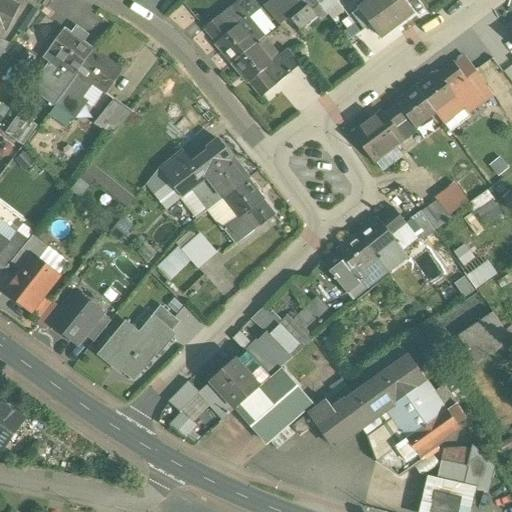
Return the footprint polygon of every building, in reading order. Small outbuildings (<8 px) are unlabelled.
[(19,8),(0,0),(0,37),(7,23),(10,25),(19,8)] [(253,0),(239,0),(204,29),(217,44),(216,45),(232,65),(256,44),(241,26),(248,19),(261,9),(253,0)] [(295,0),(273,0),(265,7),(281,25),(302,7),(295,0)] [(371,0),(360,9),(380,36),(415,10),(407,0),(371,0)] [(307,8),(291,20),(299,30),(315,17),(307,8)] [(264,38),(248,19),(241,26),(256,44),(264,38)] [(93,51),(65,30),(48,52),(77,74),(93,51)] [(280,57),(264,38),(256,44),(273,64),(277,60),(280,57)] [(0,57),(8,46),(0,40),(0,57)] [(256,44),(232,65),(248,84),(252,81),(266,69),(273,64),(256,44)] [(123,72),(94,51),(93,51),(77,74),(106,95),(123,72)] [(280,57),(277,60),(289,74),(299,66),(287,51),(280,57)] [(77,74),(48,52),(42,59),(49,64),(30,89),(52,106),(77,74)] [(289,74),(277,60),(273,64),(266,69),(278,83),(289,74)] [(454,63),(438,74),(438,73),(417,88),(436,114),(454,100),(461,110),(462,110),(461,108),(470,102),(476,99),(462,80),(465,78),(454,63)] [(266,69),(252,81),(264,95),(278,83),(266,69)] [(465,78),(462,80),(476,99),(470,102),(475,109),(494,97),(476,70),(465,78)] [(90,84),(77,74),(52,106),(75,118),(86,103),(81,97),(90,84)] [(397,104),(382,115),(394,132),(409,120),(415,129),(436,114),(417,88),(396,103),(397,104)] [(114,99),(94,124),(112,138),(132,112),(114,99)] [(454,100),(436,114),(444,124),(461,110),(454,100)] [(382,115),(381,114),(354,134),(374,161),(401,142),(394,132),(382,115)] [(208,148),(207,153),(192,165),(171,182),(170,183),(183,199),(208,180),(233,161),(217,140),(208,148)] [(181,150),(160,168),(171,182),(192,165),(181,150)] [(248,180),(233,161),(208,180),(223,199),(248,180)] [(127,206),(134,200),(92,166),(86,173),(127,206)] [(248,180),(223,199),(238,218),(223,230),(236,246),(274,216),(263,201),(264,200),(248,180)] [(486,190),(468,202),(484,227),(502,215),(486,190)] [(454,220),(440,203),(425,215),(439,233),(454,220)] [(407,228),(396,214),(383,224),(394,238),(407,228)] [(439,233),(425,215),(416,223),(430,240),(439,233)] [(383,224),(381,221),(361,236),(382,263),(401,248),(394,238),(383,224)] [(16,232),(6,244),(7,245),(0,254),(0,264),(4,268),(10,261),(27,240),(16,232)] [(48,246),(32,233),(27,240),(10,261),(20,269),(32,254),(37,258),(48,246)] [(201,236),(183,251),(199,269),(217,254),(201,236)] [(382,263),(361,236),(341,252),(344,255),(328,267),(349,294),(350,294),(356,301),(363,295),(363,294),(392,275),(382,263)] [(37,258),(32,254),(20,269),(4,289),(32,311),(60,276),(37,258)] [(487,261),(465,275),(474,288),(496,274),(487,261)] [(77,293),(51,325),(76,345),(84,336),(102,314),(102,313),(77,293)] [(180,323),(160,306),(152,316),(157,321),(158,319),(172,331),(180,323)] [(492,312),(457,336),(476,364),(511,340),(492,312)] [(102,314),(84,336),(93,343),(111,321),(102,314)] [(157,321),(144,335),(129,322),(101,354),(114,366),(116,364),(134,380),(158,353),(159,354),(176,335),(172,331),(158,319),(157,321)] [(299,346),(279,326),(270,335),(289,355),(299,346)] [(270,378),(245,352),(235,361),(259,388),(270,378)] [(438,396),(408,355),(368,384),(386,409),(407,439),(408,440),(448,410),(438,396)] [(235,361),(211,382),(212,383),(235,408),(259,388),(235,361)] [(259,388),(235,408),(236,409),(266,442),(312,402),(282,368),(270,378),(259,388)] [(235,408),(212,383),(211,382),(199,394),(223,421),(236,409),(235,408)] [(368,384),(358,391),(351,384),(310,414),(334,447),(361,427),(386,409),(368,384)] [(456,405),(447,390),(438,396),(448,410),(456,405)] [(0,446),(21,418),(0,403),(0,446)] [(464,416),(456,405),(448,410),(457,422),(464,416)] [(407,439),(386,409),(361,427),(369,438),(377,462),(407,439)] [(448,410),(408,440),(418,454),(435,442),(459,424),(457,422),(448,410)] [(408,440),(407,439),(377,462),(400,475),(422,459),(418,454),(408,440)] [(435,442),(418,454),(422,459),(432,452),(431,450),(438,445),(435,442)] [(492,468),(473,450),(468,470),(465,488),(486,493),(492,468)] [(468,470),(440,464),(437,482),(465,488),(468,470)] [(459,511),(465,488),(437,482),(429,511),(459,511)]
